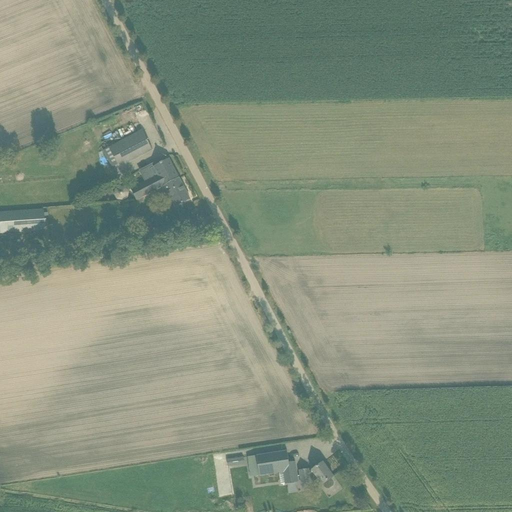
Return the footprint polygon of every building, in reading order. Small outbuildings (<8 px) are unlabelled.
[(142,131),(109,148),(117,165),(151,147),(142,131)] [(142,198),(151,194),(151,193),(179,179),(169,159),(154,167),(160,179),(148,185),(138,190),(133,192),(137,201),(139,204),(144,201),(142,198)] [(151,193),(151,194),(156,202),(161,199),(163,205),(171,201),(175,208),(190,200),(179,179),(151,193)] [(0,213),(0,233),(44,230),(43,210),(0,213)] [(247,457),(250,477),(259,476),(279,473),(281,486),(298,483),(295,462),(289,463),(287,451),(256,456),(247,457)] [(227,459),(228,466),(244,464),(243,457),(227,459)] [(311,485),(311,482),(316,478),(322,485),(325,489),(329,489),(333,486),(334,483),(331,478),(333,477),(323,463),(312,471),(310,473),(309,471),(300,472),(301,486),(311,485)]
